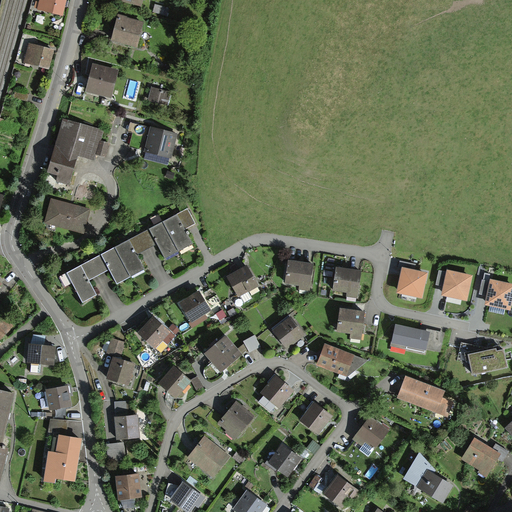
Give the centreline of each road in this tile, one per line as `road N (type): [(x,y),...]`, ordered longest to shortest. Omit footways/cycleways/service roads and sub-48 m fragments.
road 1 (residential): [(70,343),(236,250),(267,242),(371,256),(380,303),(429,318)]
road 2 (residential): [(279,511),(349,416),(283,365),(244,372),(181,412),(169,429),(148,511)]
road 3 (residential): [(10,239),(79,0)]
road 4 (residential): [(70,343),(84,385),(95,495)]
road 5 (residential): [(10,239),(70,343)]
